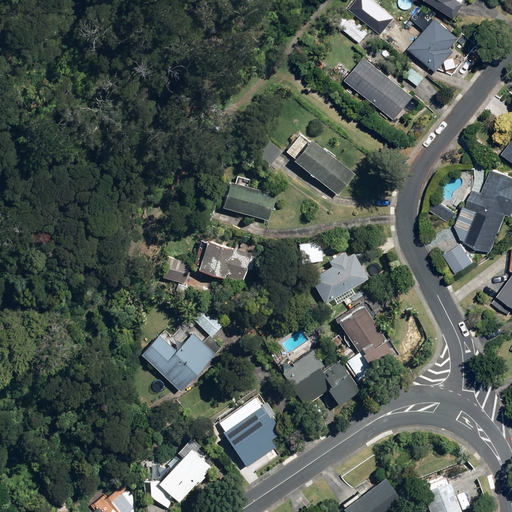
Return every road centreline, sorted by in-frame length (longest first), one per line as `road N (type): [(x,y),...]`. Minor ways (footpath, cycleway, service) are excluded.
road 1 (residential): [(511,52),(417,167),(407,196),(413,249),(460,347),(456,410)]
road 2 (residential): [(236,511),(383,415),(415,404),(456,410)]
